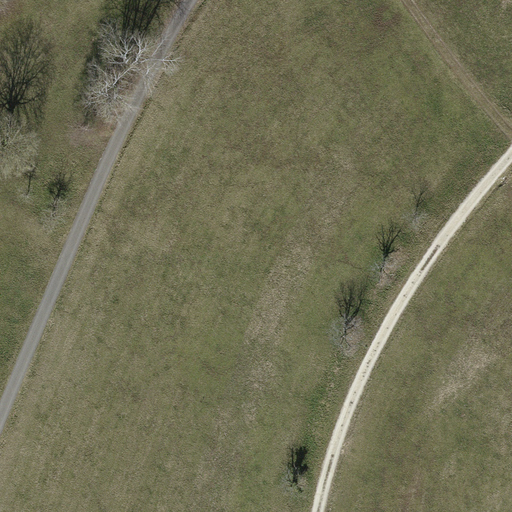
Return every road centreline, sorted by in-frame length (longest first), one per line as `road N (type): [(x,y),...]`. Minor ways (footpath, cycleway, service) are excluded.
road 1 (track): [(191,0),(121,131),(0,420)]
road 2 (track): [(511,155),(454,223),(361,378),(320,511)]
road 3 (track): [(409,0),(511,132)]
